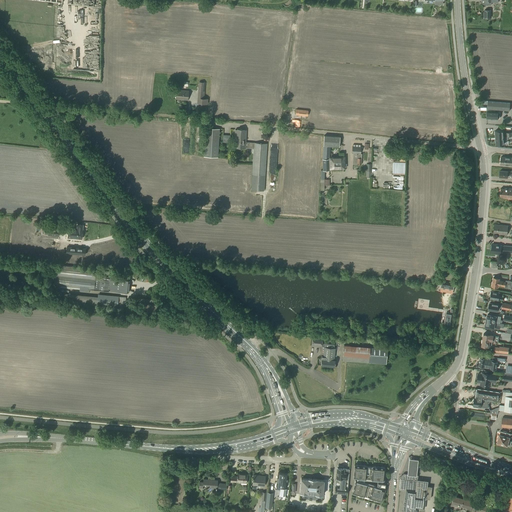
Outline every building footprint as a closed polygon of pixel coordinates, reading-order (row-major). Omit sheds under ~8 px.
[(199,82),(197,104),(207,105),(207,99),(204,98),(205,83),(199,82)] [(176,90),(175,99),(187,100),(188,91),(176,90)] [(488,101),(487,109),(509,111),(510,103),(488,101)] [(487,110),(487,119),(498,119),(498,118),(499,118),(499,116),(500,113),(498,113),(498,111),(487,110)] [(495,132),(495,134),(496,137),(507,137),(511,136),(511,133),(504,133),(503,130),(510,130),(510,127),(501,126),(501,130),(495,131),(495,132)] [(205,129),(204,156),(218,157),(220,130),(205,129)] [(233,141),(233,148),(254,148),(252,191),(264,191),(267,144),(254,143),(246,143),(246,130),(235,130),(234,141),(233,141)] [(322,159),(322,171),(325,171),(330,170),(329,159),(330,146),(339,147),(340,137),(324,136),(322,159)] [(392,152),(391,171),(403,171),(404,152),(392,152)] [(353,154),(353,164),(361,165),(361,155),(353,154)] [(511,157),(501,157),(500,164),(511,165),(511,157)] [(343,158),(330,158),(330,168),(344,168),(343,158)] [(500,189),(500,197),(506,197),(505,198),(511,198),(511,188),(508,188),(508,189),(500,189)] [(68,228),(67,238),(82,240),(83,230),(82,229),(82,225),(77,224),(76,229),(68,228)] [(494,224),(493,233),(507,235),(508,226),(494,224)] [(40,226),(39,234),(58,236),(59,228),(40,226)] [(511,252),(511,246),(504,246),(501,246),(501,245),(492,244),(492,246),(491,246),(490,249),(492,249),(491,253),(500,254),(501,251),(503,251),(503,252),(511,252)] [(49,275),(48,285),(52,285),(53,280),(54,280),(53,285),(94,290),(95,278),(99,279),(98,290),(108,291),(110,280),(110,278),(95,276),(96,269),(50,264),(50,269),(55,270),(54,278),(53,278),(53,276),(49,275)] [(493,277),(492,287),(498,288),(498,285),(505,286),(504,287),(511,289),(511,282),(511,281),(506,280),(505,282),(499,281),(500,279),(493,277)] [(111,279),(110,291),(123,292),(124,280),(111,279)] [(453,290),(454,284),(450,283),(442,282),(441,288),(453,290)] [(491,292),(490,295),(491,295),(490,298),(498,300),(503,300),(503,297),(499,296),(499,293),(491,292)] [(61,302),(61,304),(96,307),(97,305),(117,307),(124,308),(125,298),(118,297),(98,295),(97,297),(62,293),(62,299),(61,302)] [(138,298),(137,308),(148,309),(150,314),(152,313),(153,314),(157,312),(157,311),(158,300),(138,298)] [(446,312),(444,323),(452,324),(454,313),(446,312)] [(486,320),(485,323),(486,324),(485,326),(494,328),(500,329),(500,326),(494,325),(495,322),(486,320)] [(310,337),(309,345),(321,347),(322,338),(310,337)] [(344,345),(342,361),(386,364),(387,349),(344,345)] [(322,357),(321,366),(334,367),(335,360),(334,360),(335,349),(324,347),(323,357),(322,357)] [(480,358),(479,366),(484,366),(484,367),(492,369),(493,360),(489,360),(489,359),(482,357),(482,358),(480,358)] [(477,378),(477,379),(477,380),(477,382),(481,382),(480,385),(489,386),(490,381),(489,381),(489,379),(494,380),(495,375),(484,373),(482,372),(482,374),(478,373),(478,377),(477,378)] [(511,375),(499,374),(498,384),(511,385),(511,375)] [(474,401),(473,403),(473,404),(473,406),(474,406),(473,407),(479,407),(479,406),(481,407),(481,406),(482,407),(483,407),(484,407),(485,407),(486,407),(488,407),(489,407),(486,403),(489,403),(490,400),(498,402),(500,392),(477,389),(475,398),(474,398),(474,401)] [(511,411),(511,392),(510,392),(506,391),(502,391),(499,404),(505,405),(500,405),(500,407),(499,410),(504,411),(511,411)] [(511,418),(502,417),(502,426),(511,427),(511,418)] [(498,438),(497,442),(498,443),(504,445),(507,446),(507,445),(507,446),(507,445),(510,446),(511,441),(509,441),(511,434),(500,431),(499,435),(498,435),(498,438)] [(418,460),(409,459),(408,465),(407,475),(416,476),(417,467),(418,460)] [(356,480),(352,492),(364,496),(364,495),(369,497),(381,501),(385,489),(382,488),(383,485),(385,486),(385,483),(383,482),(384,480),(385,467),(372,466),(367,466),(355,465),(353,477),(357,477),(357,481),(356,480)] [(335,487),(335,492),(347,493),(349,469),(344,469),(344,468),(343,468),(343,466),(338,466),(338,468),(337,468),(335,486),(338,486),(338,487),(335,487)] [(231,476),(230,482),(234,482),(234,481),(247,482),(248,474),(238,473),(237,477),(231,476)] [(278,473),(276,486),(286,487),(288,474),(278,473)] [(400,477),(399,489),(404,490),(401,511),(414,511),(415,507),(423,508),(424,498),(430,499),(431,487),(427,486),(427,481),(417,480),(417,476),(416,476),(407,475),(404,474),(400,477)] [(253,475),(252,485),(264,486),(265,476),(253,475)] [(200,482),(199,487),(202,488),(203,488),(207,488),(207,487),(216,488),(215,489),(216,489),(220,489),(221,484),(217,483),(217,480),(203,479),(203,482),(200,482)] [(301,479),(300,493),(307,494),(307,493),(315,494),(322,495),(324,481),(317,480),(308,479),(301,479)] [(454,496),(451,505),(452,505),(459,507),(460,503),(462,504),(462,505),(472,508),(476,509),(476,511),(480,511),(492,511),(493,510),(473,504),(474,502),(471,501),(472,500),(467,499),(467,500),(454,496)]
